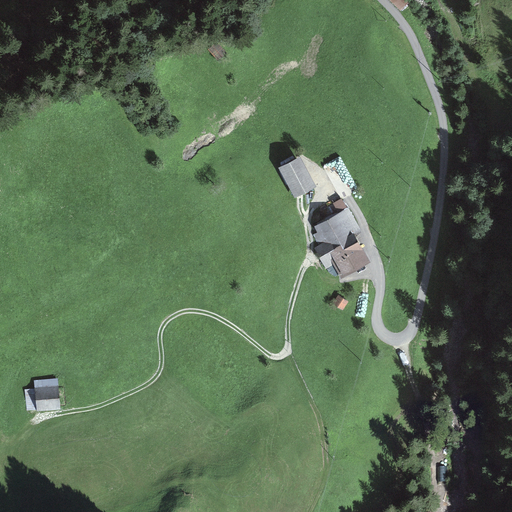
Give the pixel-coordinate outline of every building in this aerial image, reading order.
[(410,0),(409,0),(389,0),(401,10),(410,0)] [(214,44),(202,54),(212,65),(224,55),(214,44)] [(298,161),(282,169),(295,196),(311,188),(298,161)] [(341,200),(334,204),(340,216),(318,228),(322,235),(316,238),(321,247),(316,250),(325,266),(336,260),(343,274),(365,263),(349,232),(356,228),(341,200)] [(348,301),(338,294),(332,303),(342,309),(348,301)] [(45,392),(34,393),(35,408),(57,407),(55,384),(44,385),(45,392)]
